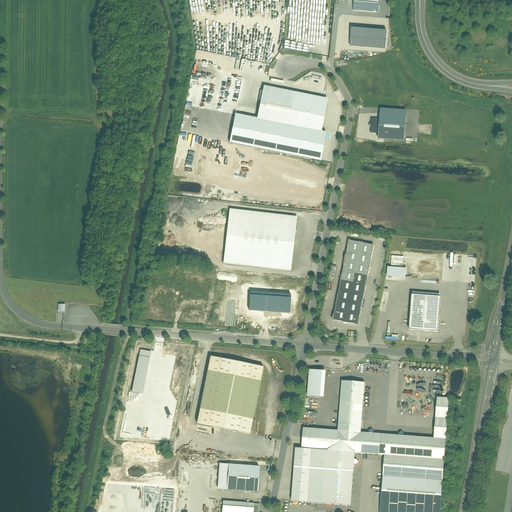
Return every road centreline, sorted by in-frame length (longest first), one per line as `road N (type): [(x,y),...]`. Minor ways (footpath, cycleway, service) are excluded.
road 1 (unclassified): [(289,68),(327,68),(350,107),(305,345)]
road 2 (unclassified): [(305,345),(81,329)]
road 3 (unclassified): [(493,360),(305,345)]
road 4 (unclassified): [(305,345),(272,511)]
road 5 (tertiary): [(464,511),(493,360)]
road 6 (primary): [(420,0),(423,37),(446,72),(511,88)]
